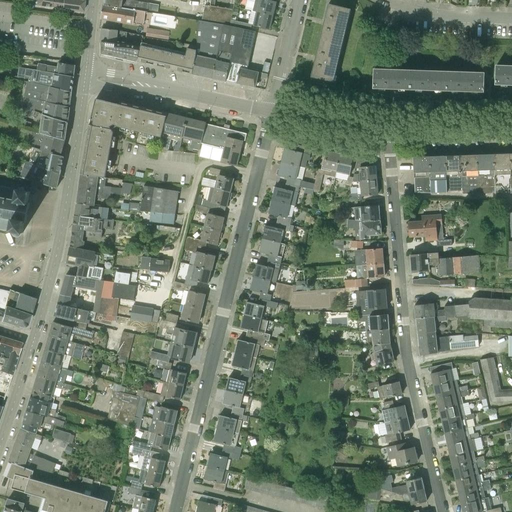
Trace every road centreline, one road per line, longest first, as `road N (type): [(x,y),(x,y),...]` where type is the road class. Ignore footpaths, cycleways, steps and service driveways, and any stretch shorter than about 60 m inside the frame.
road 1 (residential): [(175,511),(272,112)]
road 2 (residential): [(442,511),(407,357),(389,133)]
road 3 (residential): [(35,337),(84,76)]
road 4 (residential): [(272,112),(84,76)]
road 5 (residential): [(511,20),(423,18),(379,0)]
road 6 (residential): [(511,130),(389,133)]
